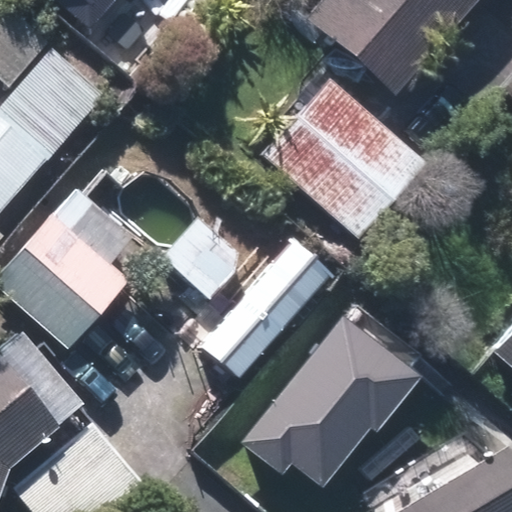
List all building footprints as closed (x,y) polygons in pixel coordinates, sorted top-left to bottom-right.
[(317,0),(305,17),(387,83),(454,0),(317,0)] [(251,150),(345,236),(411,163),(318,77),(251,150)] [(0,143),(0,196),(26,167),(0,143)] [(60,197),(0,261),(0,291),(58,345),(112,286),(93,269),(114,247),(60,197)] [(182,226),(148,264),(193,305),(217,278),(217,259),(182,226)] [(311,350),(373,402),(416,353),(354,299),(311,350)] [(511,313),(479,351),(511,380),(511,313)] [(0,357),(0,459),(52,415),(0,357)] [(76,434),(6,497),(20,511),(105,511),(128,493),(76,434)] [(511,511),(511,447),(407,511),(511,511)] [(423,467),(438,492),(465,475),(450,450),(423,467)]
